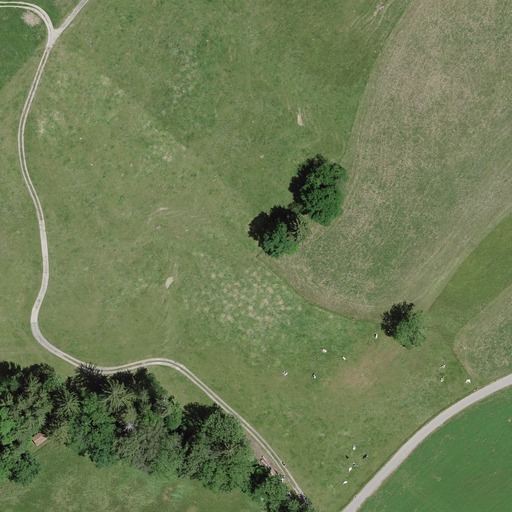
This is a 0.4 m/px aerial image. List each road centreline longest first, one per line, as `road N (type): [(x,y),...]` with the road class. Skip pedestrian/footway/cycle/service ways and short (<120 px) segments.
road 1 (track): [(0,4),(41,9),(49,24),(20,124),(21,172),(44,270),(33,339),(80,368),(182,369),(244,427),(309,511)]
road 2 (residential): [(349,511),(463,403),(511,381)]
